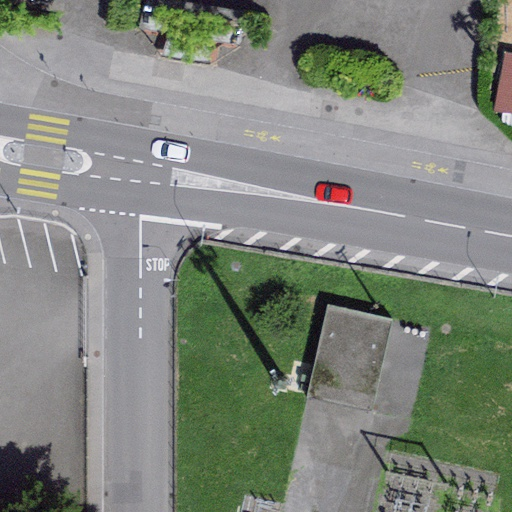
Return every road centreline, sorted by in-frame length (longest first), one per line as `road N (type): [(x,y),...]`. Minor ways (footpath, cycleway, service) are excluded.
road 1 (primary): [(511,235),(135,173)]
road 2 (unclassified): [(135,173),(133,511)]
road 3 (primary): [(135,173),(0,151)]
